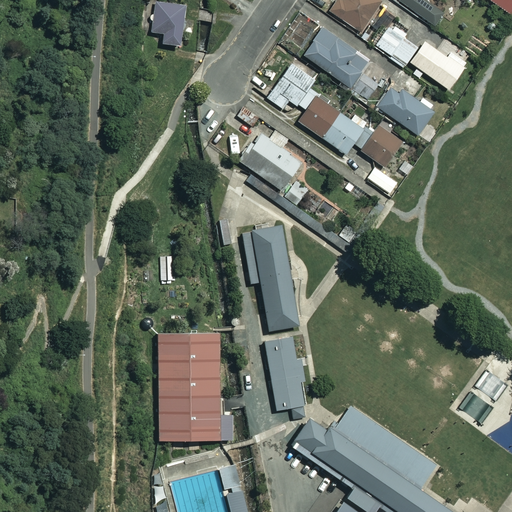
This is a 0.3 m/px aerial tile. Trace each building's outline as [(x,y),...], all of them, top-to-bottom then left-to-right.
[(382,4),(375,0),(333,0),(327,10),(361,34),(382,4)] [(392,0),(434,29),(444,15),(422,0),(392,0)] [(182,7),(154,3),(150,33),(161,34),(160,44),(176,47),(182,7)] [(407,61),(422,41),(428,33),(413,22),(405,33),(396,26),(391,33),(385,29),(374,45),(390,56),(388,59),(401,69),(407,61)] [(301,55),(365,100),(378,82),(361,70),(366,62),(319,29),(301,55)] [(423,42),(422,41),(407,61),(416,68),(412,74),(418,78),(422,72),(447,90),(464,67),(448,55),(446,59),(423,42)] [(302,109),(314,93),(308,88),(312,82),(289,64),(263,97),(279,109),(286,101),(294,107),(296,105),(302,109)] [(432,113),(390,84),(375,107),(416,135),(432,113)] [(314,93),(302,109),(304,110),(295,122),(318,139),(337,113),(316,97),(317,95),(314,93)] [(251,114),(243,107),(235,116),(244,123),(251,114)] [(359,150),(373,129),(352,115),(348,120),(338,114),(321,139),(343,155),(351,144),(359,150)] [(373,129),(359,150),(358,151),(381,168),(399,142),(376,126),(373,129)] [(280,148),(283,144),(279,141),(282,137),(274,130),(268,138),(259,131),(237,159),(278,191),(300,163),(280,148)] [(395,183),(373,167),(365,178),(388,194),(395,183)] [(304,188),(294,181),(283,196),(294,203),(304,188)] [(282,226),(251,231),(251,233),(241,234),(250,284),(259,283),(268,332),(299,327),(282,226)] [(221,443),(219,333),(157,334),(159,442),(221,443)] [(292,337),(263,342),(275,412),(305,407),(300,383),(305,382),(301,359),(296,360),(292,337)] [(449,511),(420,491),(425,486),(438,465),(350,406),(338,424),(334,421),(327,432),(308,419),(290,447),(353,490),(346,499),(364,511),(369,511),(374,505),(384,511),(449,511)] [(225,495),(229,511),(247,511),(236,465),(219,469),(224,490),(231,488),(232,494),(225,495)] [(355,511),(344,503),(337,511),(355,511)]
